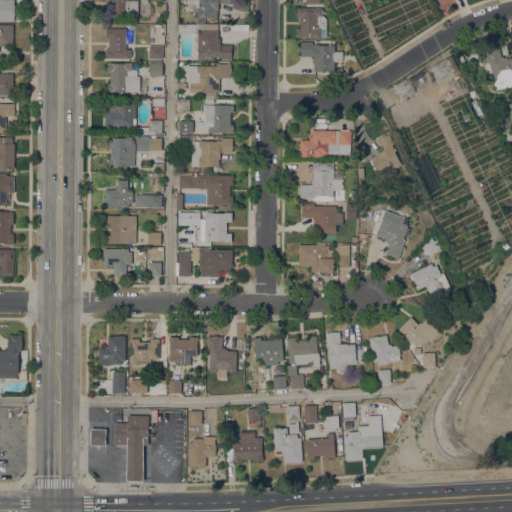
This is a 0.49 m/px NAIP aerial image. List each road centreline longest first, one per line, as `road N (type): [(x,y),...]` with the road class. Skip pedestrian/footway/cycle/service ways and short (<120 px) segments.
road 1 (residential): [(0,300),(305,304),(371,293)]
road 2 (residential): [(264,304),(266,0)]
road 3 (primary): [(237,511),(511,495)]
road 4 (residential): [(511,6),(449,31),(362,86),(265,100)]
road 5 (primary): [(60,145),(61,0)]
road 6 (primary): [(96,511),(237,511)]
road 7 (primary): [(56,511),(57,376)]
